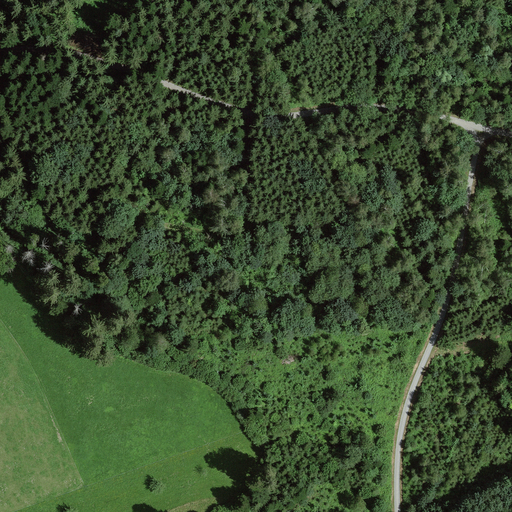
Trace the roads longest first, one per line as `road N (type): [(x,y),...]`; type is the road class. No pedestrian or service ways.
road 1 (track): [(0,50),(106,59),(270,117),(358,104),(478,125)]
road 2 (track): [(397,511),(397,446),(454,278),(478,125)]
